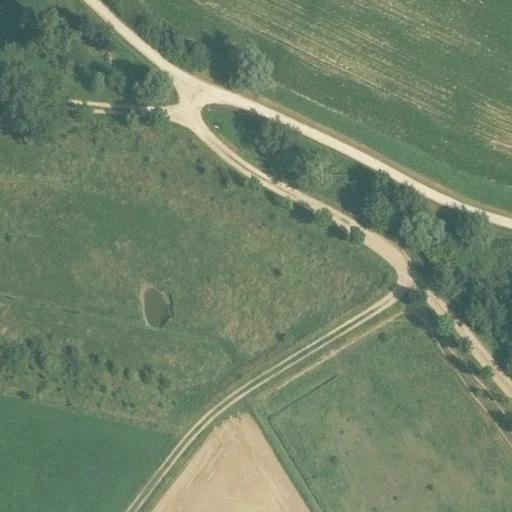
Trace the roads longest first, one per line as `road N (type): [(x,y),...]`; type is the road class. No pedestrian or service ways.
road 1 (track): [(132,511),(195,429),(420,277)]
road 2 (track): [(511,224),(447,203),(201,87)]
road 3 (track): [(420,277),(382,242),(239,166),(185,116)]
road 4 (track): [(0,97),(185,116),(201,87)]
road 5 (track): [(201,87),(168,71),(89,0)]
road 6 (track): [(420,277),(511,387)]
